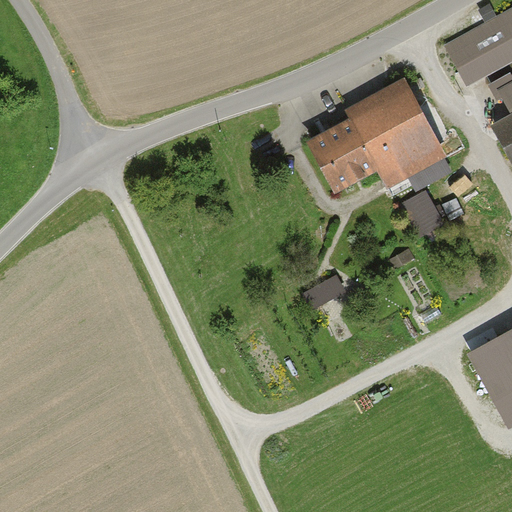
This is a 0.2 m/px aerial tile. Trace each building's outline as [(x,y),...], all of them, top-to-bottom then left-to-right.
[(511,13),(451,47),(472,84),(511,61),(511,13)] [(491,85),(498,98),(505,95),(511,108),(511,132),(500,139),(511,161),(511,77),(511,75),(491,85)] [(408,91),(314,142),(337,186),(377,165),(384,177),(438,148),(408,91)] [(427,191),(405,205),(423,235),(446,222),(427,191)] [(312,309),(348,294),(339,274),(304,289),(312,309)] [(511,331),(473,352),(493,389),(511,379),(511,331)]
